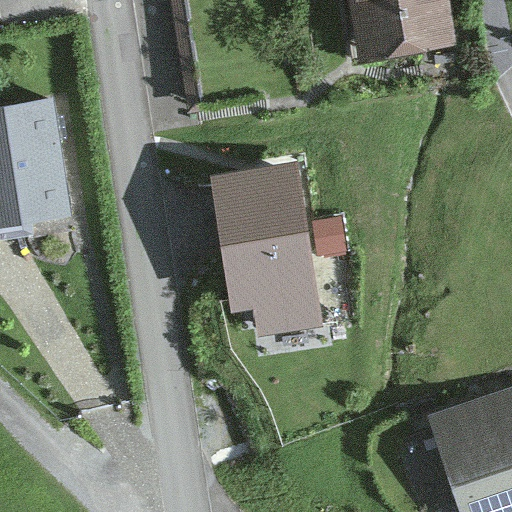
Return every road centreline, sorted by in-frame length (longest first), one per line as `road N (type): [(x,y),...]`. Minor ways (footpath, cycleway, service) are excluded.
road 1 (residential): [(110,0),(186,511)]
road 2 (track): [(132,511),(0,380)]
